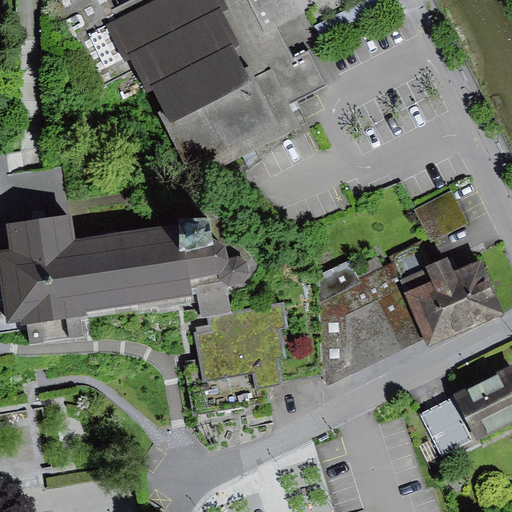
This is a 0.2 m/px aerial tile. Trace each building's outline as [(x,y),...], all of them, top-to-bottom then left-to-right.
[(72,0),(73,1),(64,6),(101,79),(138,60),(150,83),(155,80),(171,111),(166,114),(194,168),(222,166),(300,127),(288,104),(328,84),(310,50),(294,58),(278,26),(300,15),(292,0),(72,0)] [(450,192),(415,211),(432,243),(468,224),(450,192)] [(197,280),(222,276),(229,282),(245,279),(251,269),(248,258),(239,251),(230,254),(226,241),(214,234),(211,213),(184,216),(185,224),(72,240),(69,217),(12,225),(15,248),(3,250),(12,312),(12,316),(25,314),(29,343),(85,335),(82,314),(87,314),(86,309),(194,293),(192,281),(197,280)] [(0,316),(12,312),(3,250),(0,250),(0,316)] [(406,276),(398,259),(362,275),(354,257),(313,275),(324,301),(325,368),(331,381),(425,340),(429,348),(505,315),(481,261),(453,273),(447,258),(406,276)] [(231,312),(229,282),(222,276),(197,280),(200,316),(206,315),(231,312)] [(231,312),(206,315),(208,332),(194,334),(198,359),(185,361),(195,419),(271,406),(269,391),(282,388),(278,360),(286,359),(282,333),(290,328),(286,303),(231,312)] [(511,363),(511,362),(418,406),(443,461),(511,428),(511,363)]
